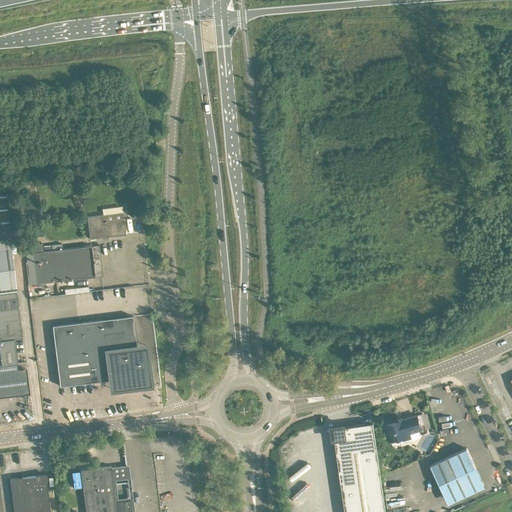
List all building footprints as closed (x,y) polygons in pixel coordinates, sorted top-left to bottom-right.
[(126,235),(123,213),(122,206),(102,209),(103,215),(87,217),(90,239),(126,235)] [(22,338),(16,290),(10,243),(6,240),(0,240),(0,397),(21,395),(21,391),(24,386),(28,386),(26,370),(18,371),(14,339),(22,338)] [(99,245),(89,246),(62,250),(62,244),(41,247),(41,243),(24,245),(26,262),(25,262),(28,285),(103,276),(99,245)] [(52,326),(60,386),(119,379),(131,388),(151,385),(148,365),(137,356),(132,316),(52,326)] [(422,430),(417,415),(386,425),(392,445),(411,439),(410,434),(422,430)] [(385,511),(373,423),(343,427),(343,425),(341,426),(342,427),(341,427),(334,437),(332,438),(333,439),(334,439),(345,511),(385,511)] [(444,494),(480,477),(467,449),(430,466),(444,494)] [(80,471),(82,481),(85,511),(131,511),(130,500),(116,502),(111,467),(80,471)] [(46,485),(47,485),(45,475),(10,479),(13,511),(49,511),(48,498),(49,498),(48,493),(47,493),(46,485)]
